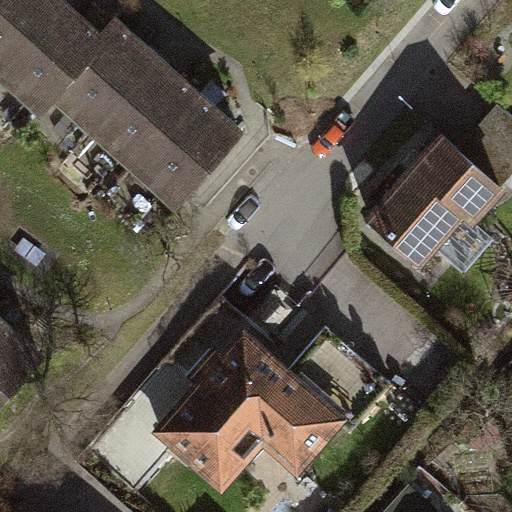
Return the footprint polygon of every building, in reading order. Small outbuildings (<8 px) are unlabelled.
[(0,0),(0,57),(51,0),(0,0)] [(93,35),(91,33),(53,0),(51,0),(0,57),(0,76),(34,107),(48,92),(44,89),(93,35)] [(44,89),(48,92),(85,125),(147,56),(104,18),(91,33),(93,35),(44,89)] [(147,56),(85,125),(126,161),(188,92),(147,56)] [(231,131),(188,92),(126,161),(169,200),(231,131)] [(511,121),(495,107),(456,152),(492,184),(511,160),(511,121)] [(434,133),(361,216),(410,259),(454,209),(464,217),(492,184),(456,152),(434,133)] [(193,381),(152,427),(212,481),(254,433),(288,464),(328,418),(341,429),(383,381),(318,325),(278,369),(236,332),(215,356),(207,350),(185,374),(193,381)] [(0,390),(32,354),(0,326),(0,390)] [(511,444),(501,457),(511,466),(511,444)]
